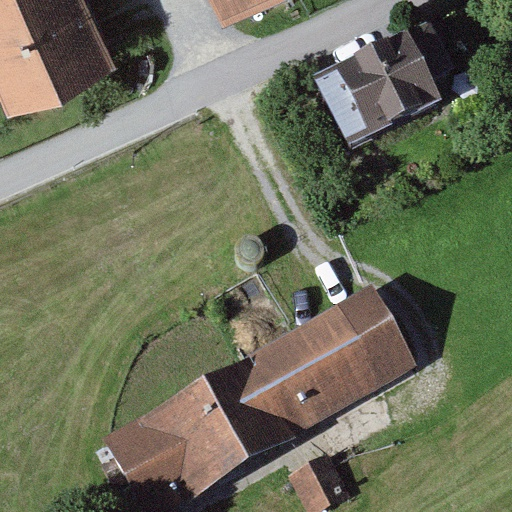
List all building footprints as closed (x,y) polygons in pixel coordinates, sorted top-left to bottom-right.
[(0,0),(0,91),(8,109),(116,59),(89,0),(0,0)] [(214,0),(221,14),(251,0),(214,0)] [(414,37),(321,84),(357,155),(450,108),(414,37)] [(366,299),(97,451),(131,511),(166,511),(409,375),(366,299)] [(289,479),(307,511),(328,511),(351,500),(328,458),(289,479)]
